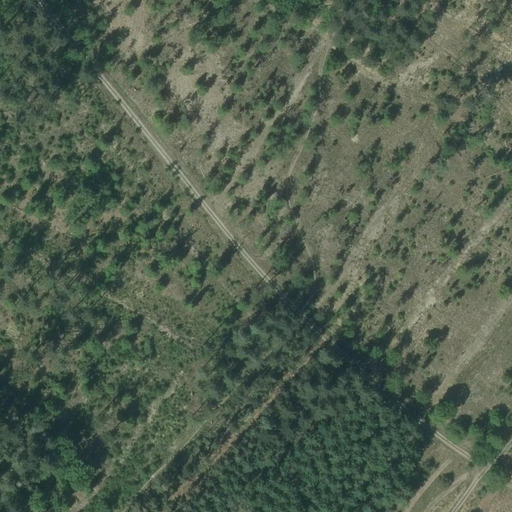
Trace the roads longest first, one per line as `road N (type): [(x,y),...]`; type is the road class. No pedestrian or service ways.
road 1 (track): [(301,319),(312,276),(288,182),(320,95),(326,50),(354,0)]
road 2 (track): [(116,511),(301,319)]
